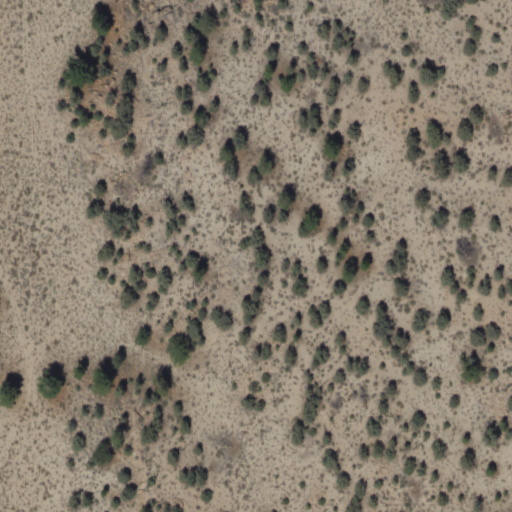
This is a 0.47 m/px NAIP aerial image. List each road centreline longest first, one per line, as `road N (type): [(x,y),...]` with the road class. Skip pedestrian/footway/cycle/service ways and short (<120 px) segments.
road 1 (track): [(0,447),(24,402),(0,293)]
road 2 (track): [(39,140),(34,0)]
